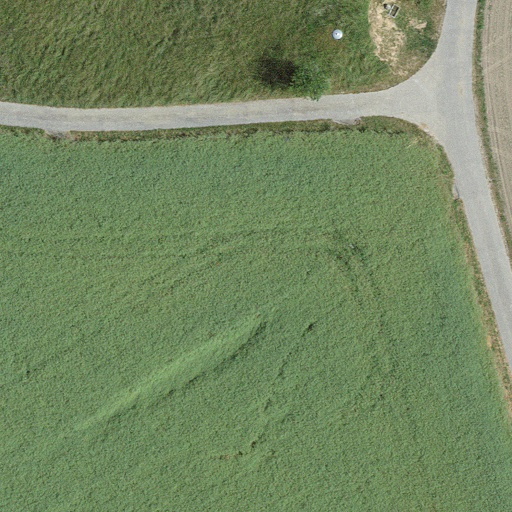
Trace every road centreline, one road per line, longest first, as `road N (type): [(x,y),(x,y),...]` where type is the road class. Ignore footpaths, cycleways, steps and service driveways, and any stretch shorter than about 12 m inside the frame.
road 1 (track): [(0,112),(56,119),(453,98)]
road 2 (track): [(462,0),(453,98),(511,313)]
